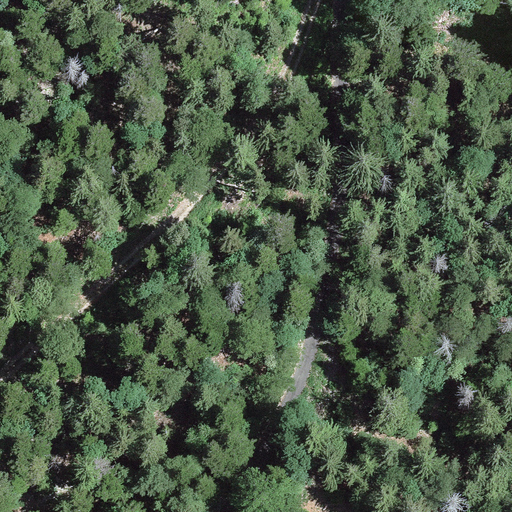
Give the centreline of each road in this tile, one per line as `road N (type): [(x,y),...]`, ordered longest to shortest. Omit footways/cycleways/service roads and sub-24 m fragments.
road 1 (unclassified): [(235,511),(284,421),(320,318),(343,142),(342,0)]
road 2 (track): [(0,374),(49,319),(167,225),(262,132),(316,49),(331,0)]
